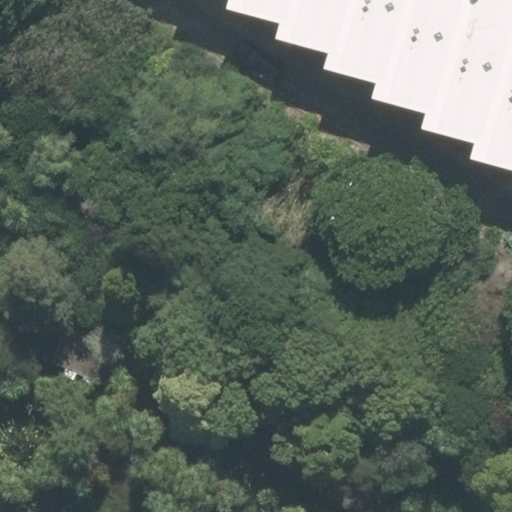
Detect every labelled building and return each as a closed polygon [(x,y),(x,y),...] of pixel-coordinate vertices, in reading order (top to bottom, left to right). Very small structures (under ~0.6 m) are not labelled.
[(253,0),(305,14),(308,0),(253,0)] [(308,0),(305,14),(300,30),(357,44),(368,0),(308,0)] [(368,0),(357,44),(352,60),(409,76),(427,0),(368,0)] [(427,0),(409,76),(405,99),(461,111),(485,0),(427,0)] [(511,0),(485,0),(461,111),(457,129),(511,141),(511,0)]
